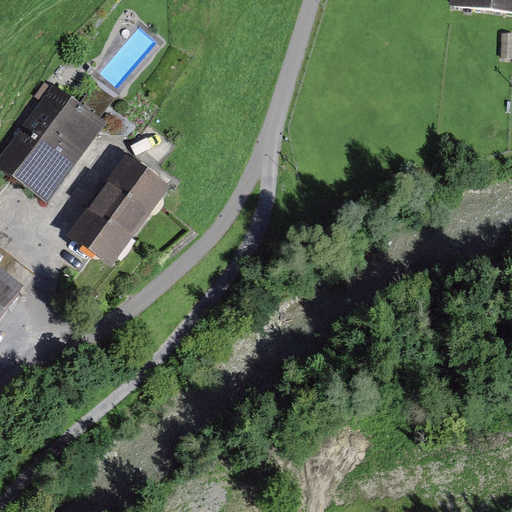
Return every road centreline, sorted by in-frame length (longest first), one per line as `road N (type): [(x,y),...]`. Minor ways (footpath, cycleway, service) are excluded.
road 1 (track): [(265,160),(260,221),(218,293),(0,509)]
road 2 (unknown): [(127,126),(37,260),(35,357)]
